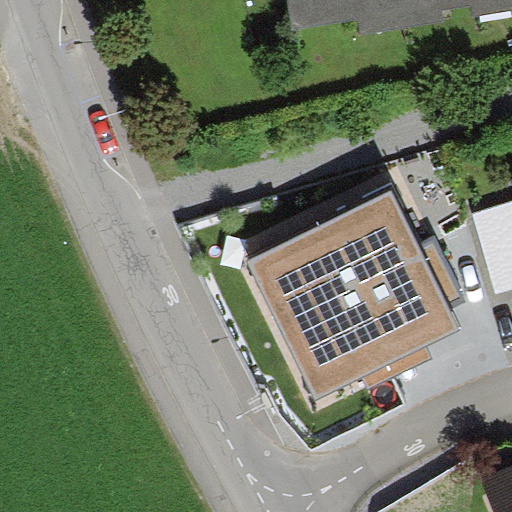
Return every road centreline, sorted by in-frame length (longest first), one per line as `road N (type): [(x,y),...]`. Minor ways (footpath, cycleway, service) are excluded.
road 1 (residential): [(34,0),(86,158),(203,415),(265,511)]
road 2 (residential): [(511,387),(468,400),(265,511)]
